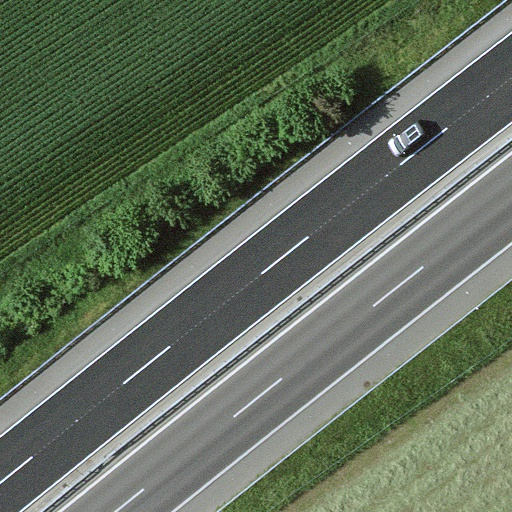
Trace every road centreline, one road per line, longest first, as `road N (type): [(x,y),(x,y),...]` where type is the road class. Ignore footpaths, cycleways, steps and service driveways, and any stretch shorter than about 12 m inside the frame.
road 1 (motorway): [(511,76),(0,481)]
road 2 (motorway): [(115,511),(511,196)]
